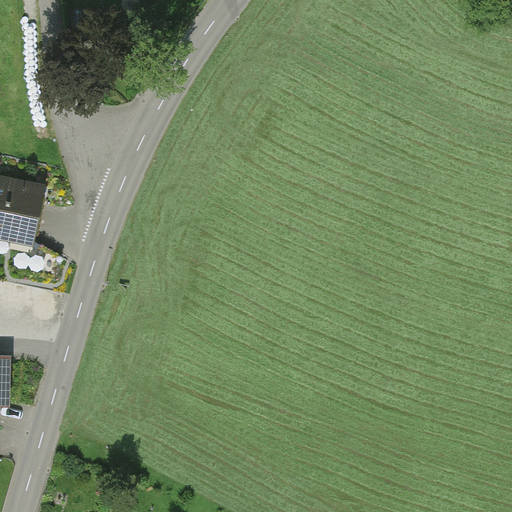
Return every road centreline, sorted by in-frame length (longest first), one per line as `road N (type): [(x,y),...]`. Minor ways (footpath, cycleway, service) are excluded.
road 1 (tertiary): [(21,511),(127,178)]
road 2 (tertiary): [(127,178),(188,60),(233,0)]
road 3 (unclassified): [(52,0),(62,99),(77,140),(127,178)]
